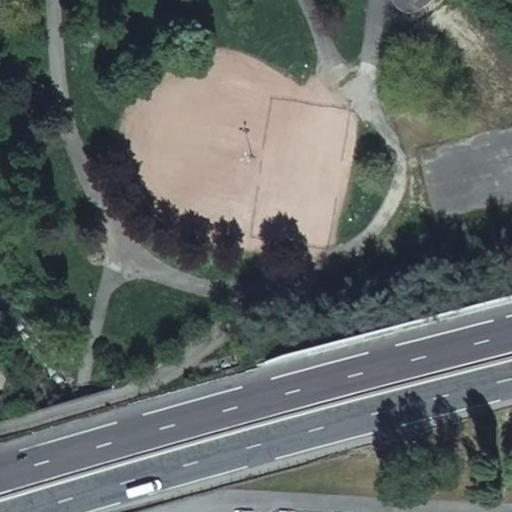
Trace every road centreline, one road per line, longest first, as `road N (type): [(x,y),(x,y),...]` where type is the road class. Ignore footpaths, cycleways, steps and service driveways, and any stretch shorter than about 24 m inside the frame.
road 1 (trunk): [(511,330),(277,389),(0,473)]
road 2 (trunk): [(36,511),(511,380)]
